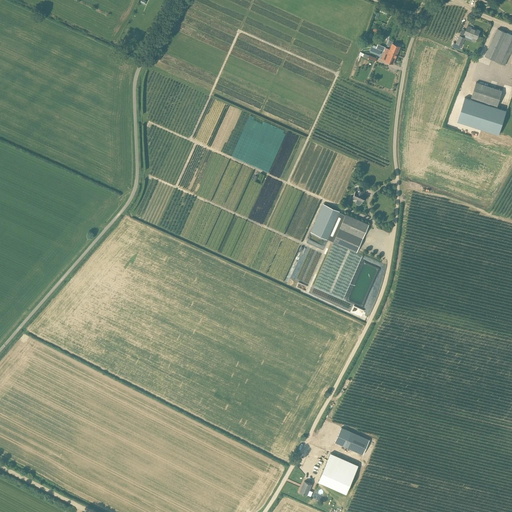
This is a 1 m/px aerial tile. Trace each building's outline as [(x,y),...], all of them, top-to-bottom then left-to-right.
[(480,30),(467,25),(464,33),(473,37),(471,41),(475,43),(480,30)] [(511,49),(511,34),(497,28),(485,56),(505,65),(511,49)] [(459,35),(456,44),(462,46),(465,37),(459,35)] [(382,51),(384,52),(388,53),(389,51),(397,55),(400,46),(392,43),(390,49),(385,48),(385,47),(378,44),(377,45),(374,43),(372,47),(375,48),(382,51)] [(388,53),(384,52),(381,60),(393,64),(397,55),(389,51),(388,53)] [(364,54),(362,53),(361,55),(364,57),(368,59),(375,62),(377,58),(369,55),(365,54),(364,54)] [(502,90),(476,81),(471,97),(486,101),(490,102),(497,105),(502,90)] [(490,102),(486,101),(485,103),(465,97),(457,121),(499,134),(506,110),(489,104),(490,102)] [(249,116),(239,143),(279,143),(279,140),(274,138),(283,138),(283,142),(287,130),(249,116)] [(356,190),(353,197),(357,199),(356,202),(357,203),(359,204),(361,204),(362,201),(363,201),(366,194),(363,193),(365,189),(359,186),(357,190),(356,190)] [(312,231),(334,241),(357,252),(369,223),(346,213),(346,214),(338,211),(339,210),(324,204),(327,205),(315,233),(312,231)] [(334,241),(314,286),(343,299),(363,254),(357,252),(334,241)] [(341,428),(335,442),(345,447),(351,432),(341,428)] [(358,465),(331,453),(318,481),(346,493),(358,465)] [(312,484),(304,481),(300,492),(307,495),(312,484)]
